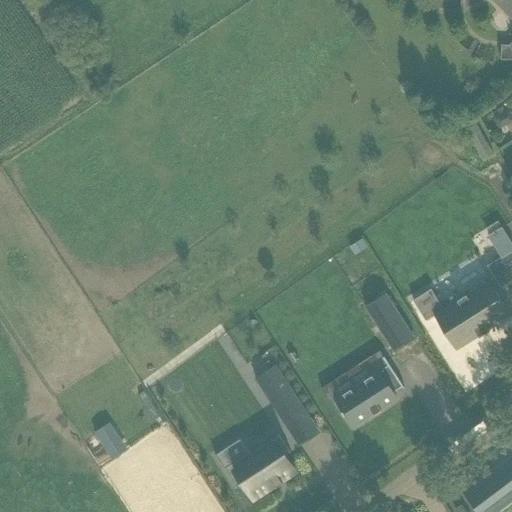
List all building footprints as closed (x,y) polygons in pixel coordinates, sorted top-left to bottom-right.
[(511,0),(493,0),(511,18),(511,0)] [(494,154),(476,123),(465,130),(482,161),(494,154)] [(511,243),(500,225),(486,234),(511,274),(511,252),(511,250),(511,249),(511,243)] [(362,238),(352,244),(357,252),(367,246),(362,238)] [(511,315),(489,280),(443,309),(431,289),(413,300),(426,320),(434,315),(456,350),(478,336),(479,337),(490,331),(489,329),(511,315)] [(393,352),(414,338),(386,294),(365,307),(393,352)] [(388,365),(335,399),(343,410),(341,411),(344,416),(346,415),(353,426),(373,414),(374,415),(374,414),(380,409),(381,410),(381,408),(396,398),(393,393),(402,387),(402,388),(404,387),(389,364),(388,365)] [(308,415),(275,365),(255,378),(288,429),(308,415)] [(105,425),(94,432),(112,458),(122,451),(105,425)] [(248,451),(222,468),(236,488),(237,487),(236,486),(242,483),(253,500),(275,486),(276,488),(283,483),(282,481),(296,472),(285,455),(288,452),(289,453),(291,452),(278,434),(277,435),(277,436),(250,453),(249,451),(248,451)] [(511,458),(479,484),(499,509),(511,498),(511,458)]
